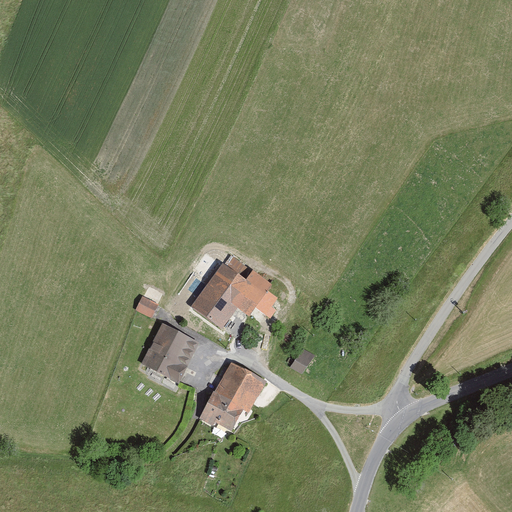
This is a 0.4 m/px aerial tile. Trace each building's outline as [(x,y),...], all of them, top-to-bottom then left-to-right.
[(244,273),(227,261),(195,307),(226,329),(241,307),(255,316),(260,309),(272,317),(277,309),(274,306),(281,297),(273,291),(278,285),(249,265),(244,273)] [(165,295),(149,288),(139,310),(155,318),(165,295)] [(202,342),(165,322),(144,363),(181,383),(202,342)] [(303,347),(291,366),(303,374),(315,354),(303,347)] [(270,382),(233,363),(203,420),(216,427),(218,423),(233,431),(244,410),(253,415),(270,382)]
